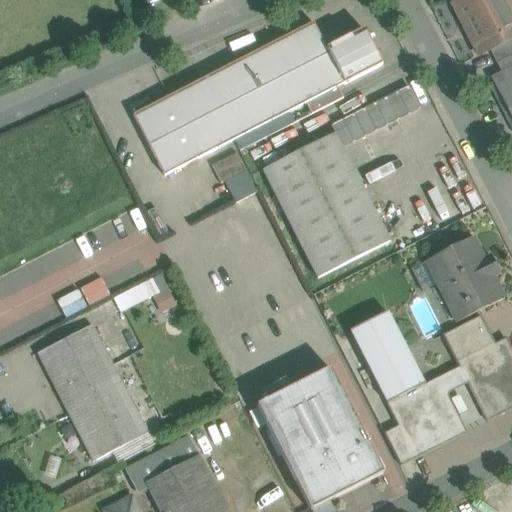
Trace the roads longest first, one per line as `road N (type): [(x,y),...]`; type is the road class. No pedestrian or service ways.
road 1 (unclassified): [(262,0),(0,114)]
road 2 (unclassified): [(406,0),(511,207)]
road 3 (unclassified): [(399,511),(511,455)]
